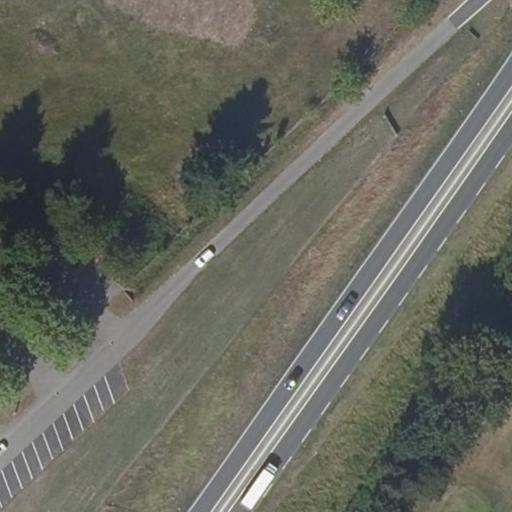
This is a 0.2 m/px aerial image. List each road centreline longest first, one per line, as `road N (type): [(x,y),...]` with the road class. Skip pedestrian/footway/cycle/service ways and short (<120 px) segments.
road 1 (unclassified): [(477,0),(0,447)]
road 2 (primary): [(511,66),(200,511)]
road 3 (primary): [(240,511),(511,128)]
